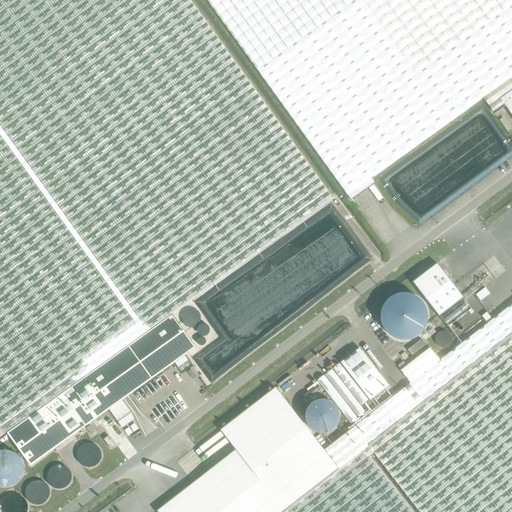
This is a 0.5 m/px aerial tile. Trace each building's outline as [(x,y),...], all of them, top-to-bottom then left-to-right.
[(0,511),(0,439),(7,434),(173,315),(304,221),(333,200),(189,0),(0,0),(0,511)] [(511,0),(206,0),(264,80),(304,135),(348,197),(351,200),(375,183),(372,180),(484,99),(495,115),(505,107),(500,100),(511,91),(511,0)] [(511,91),(500,100),(505,107),(511,116),(511,91)] [(437,264),(413,282),(439,317),(464,298),(437,264)] [(486,288),(476,296),(480,301),(490,294),(486,288)] [(354,428),(373,454),(418,511),(511,511),(511,305),(440,361),(411,384),(383,405),(354,428)] [(487,313),(482,317),(487,323),(492,319),(487,313)] [(196,348),(173,315),(7,434),(31,468),(109,411),(118,423),(131,413),(122,402),(196,348)] [(421,340),(407,351),(412,356),(425,346),(421,340)] [(401,371),(411,384),(440,361),(430,349),(401,371)] [(388,387),(359,350),(341,364),(369,401),(388,387)] [(281,511),(338,468),(324,451),(276,388),(221,431),(236,451),(157,511),(281,511)] [(96,433),(91,426),(87,429),(92,436),(96,433)] [(411,511),(369,457),(373,454),(354,428),(324,451),(338,468),(281,511),(411,511)] [(111,449),(116,446),(109,436),(104,440),(111,449)]
